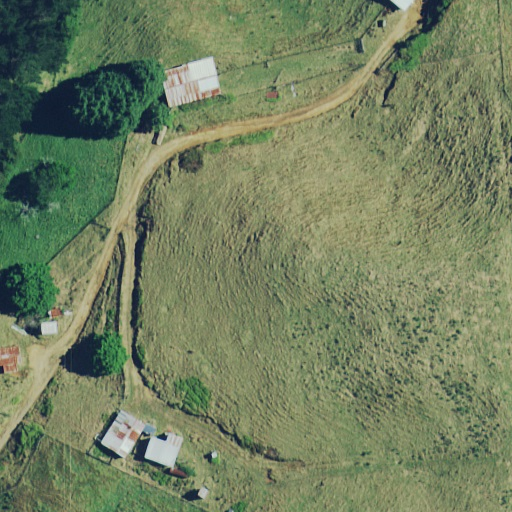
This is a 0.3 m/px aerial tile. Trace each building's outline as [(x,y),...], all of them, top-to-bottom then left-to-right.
[(409,0),(387,0),(402,11),(409,0)] [(209,55),(155,72),(167,108),(220,91),(209,55)] [(54,332),(53,322),(38,323),(39,334),(54,332)] [(0,348),(0,366),(1,373),(11,371),(10,365),(18,363),(16,346),(0,348)] [(98,443),(122,458),(139,431),(146,435),(151,427),(120,408),(98,443)] [(179,438),(166,434),(163,442),(148,437),(141,457),(169,467),(179,438)]
